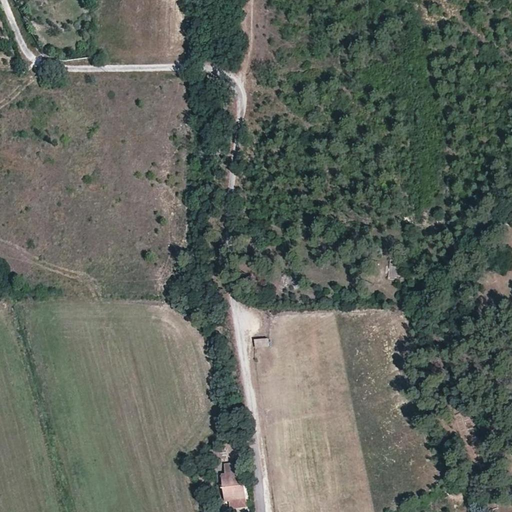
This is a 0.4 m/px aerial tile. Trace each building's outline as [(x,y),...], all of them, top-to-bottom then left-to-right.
[(278,284),(285,286),(288,288),(293,274),(282,270),(277,284),(278,284)] [(268,338),(255,339),(256,346),(268,346),(268,338)] [(210,459),(219,458),(218,449),(209,450),(210,459)] [(226,465),(226,474),(223,474),(225,501),(230,501),(232,501),(247,500),(244,472),(239,473),(239,463),(226,465)] [(248,507),(247,500),(232,501),(232,508),(248,507)]
